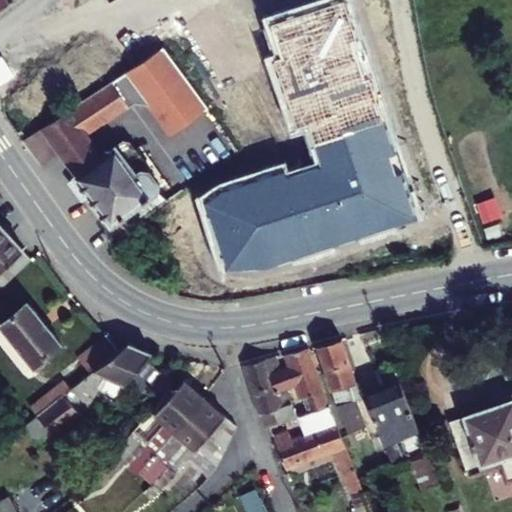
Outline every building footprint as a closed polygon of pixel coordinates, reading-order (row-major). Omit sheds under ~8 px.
[(0,0),(0,19),(23,0),(0,0)] [(112,82),(130,107),(135,104),(145,105),(171,137),(208,110),(164,50),(112,82)] [(112,82),(25,143),(42,168),(60,155),(115,232),(140,215),(133,205),(158,188),(159,178),(141,153),(132,150),(122,158),(111,142),(99,150),(89,136),(130,107),(112,82)] [(133,205),(140,215),(185,179),(158,188),(133,205)] [(0,285),(21,265),(0,242),(0,285)] [(29,367),(51,350),(17,309),(0,322),(0,344),(26,377),(32,371),(29,367)] [(348,404),(338,408),(347,428),(379,415),(371,398),(348,339),(324,346),(348,404)] [(83,377),(109,357),(96,341),(67,363),(80,380),(83,377)] [(136,366),(141,359),(118,349),(109,357),(83,377),(95,382),(88,394),(104,403),(110,397),(115,402),(123,393),(136,404),(145,394),(153,402),(163,390),(136,366)] [(313,397),(321,414),(338,408),(315,350),(288,358),(305,400),(313,397)] [(303,421),(289,388),(282,392),(277,380),(285,377),(278,361),(248,371),(275,432),(276,431),(303,421)] [(289,376),(285,377),(277,380),(282,392),(289,388),(294,387),(289,376)] [(408,385),(371,398),(379,415),(390,444),(425,430),(408,385)] [(53,401),(61,395),(54,387),(20,414),(27,422),(53,401)] [(165,438),(194,404),(174,387),(145,420),(137,421),(84,482),(96,491),(117,468),(141,490),(158,473),(144,462),(165,438)] [(511,398),(508,400),(511,406),(458,425),(478,479),(509,468),(511,466),(511,398)] [(43,443),(70,421),(53,401),(27,422),(43,443)] [(226,432),(194,404),(165,438),(144,462),(158,473),(141,490),(133,499),(140,506),(179,464),(186,456),(187,455),(208,473),(226,432)] [(342,454),(364,511),(377,511),(381,511),(347,428),(338,408),(321,414),(303,421),(276,431),(293,473),(342,454)] [(30,454),(43,443),(27,422),(13,434),(30,454)] [(200,482),(208,473),(187,455),(186,456),(179,464),(200,482)] [(412,471),(427,511),(451,511),(433,463),(412,471)] [(385,492),(390,506),(410,498),(405,484),(385,492)]
